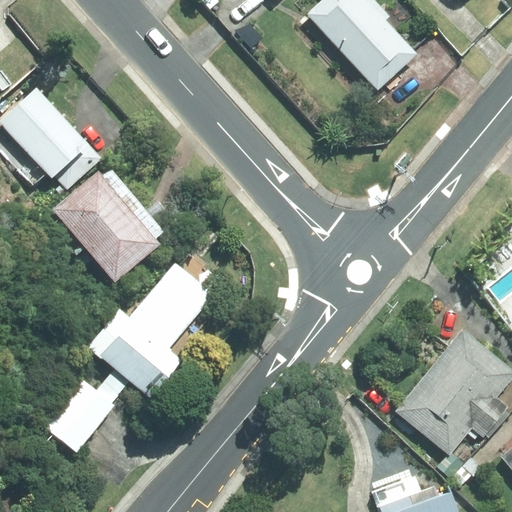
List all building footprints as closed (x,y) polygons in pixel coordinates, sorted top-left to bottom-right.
[(204,0),(213,9),(221,1),(220,0),(204,0)] [(327,0),(305,20),(376,97),(416,61),(391,34),(394,31),(365,0),(269,0),(275,6),(280,0),(327,0)] [(34,96),(0,126),(0,133),(48,186),(54,181),(65,193),(99,163),(86,149),(83,151),(34,96)] [(94,179),(50,215),(111,290),(155,254),(150,248),(160,240),(113,183),(103,191),(94,179)] [(97,364),(147,405),(178,369),(165,358),(211,302),(174,271),(97,364)] [(494,402),(511,380),(511,376),(462,335),(394,416),(447,461),(464,442),(469,446),(476,438),(483,444),(508,415),(494,402)] [(79,380),(42,428),(74,458),(111,412),(79,380)] [(511,452),(500,462),(511,476),(511,452)] [(454,511),(449,499),(436,504),(431,492),(380,511),(454,511)]
